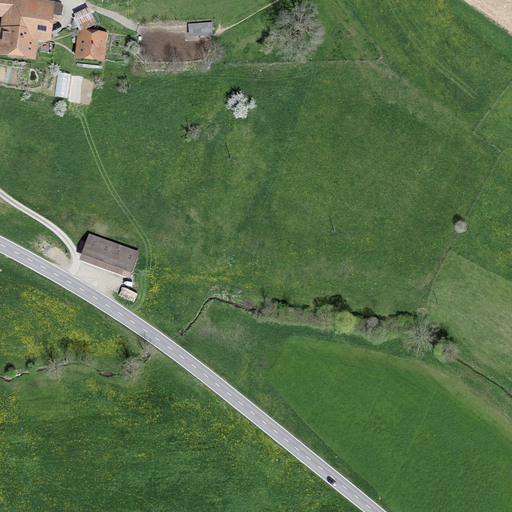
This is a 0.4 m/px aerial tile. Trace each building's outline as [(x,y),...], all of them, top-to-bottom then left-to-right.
[(47,41),(52,4),(21,0),(0,0),(0,14),(12,15),(9,36),(2,35),(0,50),(0,52),(30,56),(33,39),(47,41)] [(87,11),(76,17),(83,31),(94,26),(87,11)] [(212,23),(187,25),(188,36),(213,35),(212,23)] [(76,57),(100,60),(103,34),(82,31),(81,47),(77,46),(76,57)] [(56,97),(69,97),(69,74),(57,73),(56,97)] [(89,242),(84,257),(101,263),(106,248),(89,242)]
